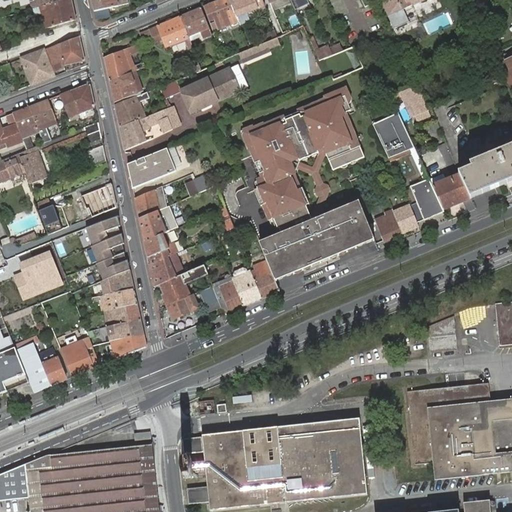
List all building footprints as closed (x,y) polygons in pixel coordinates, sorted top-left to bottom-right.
[(41,0),(42,2),(38,3),(33,4),(34,9),(64,0),(41,0)] [(76,20),(71,0),(64,0),(34,9),(36,15),(43,13),(48,28),(76,20)] [(125,0),(118,2),(117,0),(92,0),(96,19),(111,17),(109,9),(119,7),(118,6),(129,4),(128,0),(125,0)] [(218,29),(239,21),(238,19),(230,0),(220,0),(208,4),(204,6),(209,19),(214,18),(215,22),(218,29)] [(262,0),(230,0),(238,19),(241,18),(240,15),(265,5),(262,0)] [(413,6),(422,2),(426,0),(380,0),(392,24),(415,13),(416,11),(413,6)] [(202,8),(181,16),(189,39),(193,38),(192,35),(200,32),(203,38),(213,35),(210,28),(202,8)] [(188,43),(191,42),(189,39),(181,16),(150,29),(155,41),(163,38),(166,47),(186,40),(188,43)] [(271,31),(247,41),(251,49),(274,39),(271,31)] [(85,61),(80,37),(60,44),(65,65),(85,61)] [(251,49),(239,54),(243,64),(271,52),(270,49),(280,45),(278,38),(274,39),(251,49)] [(22,58),(32,85),(54,76),(53,73),(66,68),(65,65),(60,44),(22,58)] [(134,71),(140,69),(139,65),(134,66),(129,52),(139,49),(138,44),(105,58),(110,81),(130,73),(134,71)] [(333,55),(343,51),(340,44),(330,49),(333,55)] [(315,52),(320,61),(333,55),(330,49),(329,46),(315,52)] [(503,70),(509,82),(511,79),(511,57),(506,60),(503,55),(497,57),(503,70)] [(7,81),(15,78),(10,63),(0,66),(0,71),(1,75),(5,74),(7,81)] [(231,95),(240,91),(230,69),(208,79),(181,91),(191,113),(218,101),(227,97),(231,95)] [(110,81),(115,103),(142,92),(140,87),(134,71),(130,73),(110,81)] [(71,91),(61,95),(70,116),(80,113),(81,118),(83,119),(93,115),(94,113),(92,108),(95,107),(91,85),(89,85),(71,91)] [(413,117),(430,110),(418,85),(402,92),(405,99),(413,117)] [(272,238),(260,243),(267,261),(271,270),(276,282),(289,277),(314,266),(312,263),(320,260),(321,263),(376,240),(373,233),(371,229),(370,226),(360,202),(322,218),(320,215),(315,213),(314,213),(310,215),(307,206),(310,205),(304,189),(302,190),(294,173),(296,170),(300,162),(296,154),(317,146),(320,154),(327,151),(334,169),(341,166),(342,168),(366,158),(359,142),(357,143),(346,117),(347,116),(346,114),(352,111),(349,105),(351,105),(352,101),(347,89),(325,98),(326,100),(303,109),(304,111),(305,114),(301,116),(299,113),(285,119),(286,122),(282,124),(280,121),(280,119),(264,126),(264,125),(254,129),(253,127),(244,131),(246,135),(243,136),(249,150),(250,149),(262,179),(258,181),(261,188),(255,191),(261,207),(264,206),(270,222),(273,220),(275,227),(278,226),(282,234),(279,235),(272,238)] [(402,92),(391,96),(394,103),(405,99),(402,92)] [(150,98),(147,93),(115,106),(120,128),(145,117),(144,115),(139,103),(150,98)] [(49,100),(30,107),(39,130),(39,131),(40,132),(44,144),(52,140),(47,128),(58,123),(49,100)] [(22,136),(24,141),(27,150),(33,148),(28,137),(40,132),(39,131),(39,130),(30,107),(14,113),(22,136)] [(173,109),(166,112),(172,126),(179,123),(173,109)] [(120,128),(125,150),(150,140),(148,137),(146,131),(150,130),(149,126),(152,124),(160,121),(165,133),(173,129),(172,126),(168,116),(165,110),(145,117),(120,128)] [(430,180),(398,112),(373,124),(389,158),(409,150),(412,155),(423,181),(429,194),(439,215),(445,212),(444,210),(433,187),(430,180)] [(0,123),(0,150),(3,149),(24,141),(22,136),(14,113),(7,116),(11,127),(7,129),(3,130),(0,123)] [(98,122),(85,127),(88,135),(100,130),(98,122)] [(88,152),(94,166),(107,161),(103,146),(88,152)] [(296,154),(300,162),(320,154),(317,146),(296,154)] [(472,167),(459,173),(460,176),(471,199),(511,181),(511,146),(471,163),(472,167)] [(27,150),(18,154),(26,173),(31,185),(47,178),(35,147),(33,148),(27,150)] [(168,148),(147,157),(128,165),(133,188),(133,189),(146,184),(144,179),(152,176),(153,181),(157,181),(177,173),(168,148)] [(2,161),(0,161),(0,183),(17,176),(18,177),(26,173),(18,154),(2,161)] [(396,169),(393,163),(377,170),(380,176),(396,169)] [(430,180),(433,187),(447,181),(444,174),(430,180)] [(144,179),(146,184),(153,181),(152,176),(144,179)] [(204,192),(208,190),(212,189),(206,176),(199,179),(204,192)] [(444,210),(471,199),(460,176),(447,181),(433,187),(444,210)] [(194,181),(199,194),(204,192),(199,179),(194,181)] [(194,181),(187,184),(192,197),(199,194),(194,181)] [(429,194),(423,181),(411,187),(418,204),(422,213),(425,221),(439,215),(429,194)] [(117,208),(112,185),(82,197),(88,212),(90,211),(93,217),(117,208)] [(211,195),(219,191),(217,186),(212,189),(208,190),(211,195)] [(135,199),(140,218),(157,211),(167,207),(163,187),(135,199)] [(58,195),(49,199),(52,206),(54,206),(62,202),(58,195)] [(37,204),(49,235),(63,230),(54,206),(52,206),(49,199),(37,204)] [(418,204),(411,206),(415,216),(422,213),(418,204)] [(403,233),(419,226),(415,216),(411,206),(395,213),(403,233)] [(167,233),(170,232),(169,229),(165,231),(162,222),(166,221),(164,217),(160,218),(157,211),(140,218),(145,242),(167,233)] [(385,241),(403,233),(395,213),(381,218),(383,223),(379,225),(385,241)] [(119,217),(86,229),(94,246),(110,239),(107,231),(120,226),(120,221),(119,217)] [(26,245),(38,240),(35,233),(18,240),(17,237),(10,240),(11,243),(12,243),(15,246),(21,246),(26,245)] [(145,242),(150,265),(170,256),(176,254),(178,253),(174,242),(172,243),(167,233),(145,242)] [(94,246),(92,247),(99,263),(112,258),(114,257),(111,249),(124,243),(122,234),(110,239),(94,246)] [(51,253),(19,265),(22,272),(13,275),(23,300),(63,285),(51,253)] [(178,259),(176,254),(170,256),(150,265),(155,287),(160,284),(184,274),(179,262),(178,259)] [(99,263),(97,264),(104,281),(108,280),(130,270),(128,260),(116,266),(112,258),(99,263)] [(263,299),(280,291),(276,282),(271,270),(267,261),(260,264),(263,270),(258,273),(257,270),(251,272),(254,277),(263,299)] [(208,275),(204,266),(184,274),(160,284),(162,289),(165,295),(163,296),(167,306),(190,297),(185,285),(208,275)] [(135,289),(130,270),(108,280),(104,281),(102,282),(106,296),(107,296),(135,289)] [(245,306),(263,299),(254,277),(251,272),(251,271),(248,273),(247,270),(245,270),(236,273),(235,275),(236,277),(233,279),(234,280),(245,306)] [(224,315),(245,306),(234,280),(222,285),(220,283),(216,284),(215,281),(211,283),(212,285),(213,287),(216,295),(224,315)] [(203,301),(216,295),(213,287),(205,290),(200,292),(203,301)] [(138,304),(135,289),(107,296),(103,296),(93,299),(94,304),(100,303),(102,313),(111,311),(138,304)] [(192,296),(190,297),(167,306),(173,319),(199,308),(194,295),(192,296)] [(511,344),(511,301),(496,303),(500,345),(511,344)] [(141,320),(138,304),(111,311),(111,314),(107,315),(109,327),(141,320)] [(16,347),(0,308),(0,394),(30,383),(22,362),(17,351),(16,347)] [(432,351),(457,349),(454,318),(429,328),(432,351)] [(144,335),(141,320),(109,327),(113,342),(115,341),(144,335)] [(66,340),(69,346),(79,342),(76,335),(66,340)] [(147,347),(144,335),(115,341),(113,342),(116,360),(121,357),(147,347)] [(69,346),(62,349),(73,378),(101,366),(93,346),(90,338),(79,342),(69,346)] [(27,342),(16,347),(17,351),(24,348),(29,346),(27,342)] [(29,346),(24,348),(29,359),(40,355),(35,344),(29,346)] [(52,386),(67,380),(59,358),(55,348),(50,350),(40,355),(43,364),(52,386)] [(35,393),(52,386),(43,364),(40,355),(29,359),(22,362),(30,383),(31,382),(35,393)] [(511,398),(491,401),(489,383),(432,389),(408,391),(416,464),(434,462),(435,479),(511,471),(511,457),(505,459),(505,453),(497,454),(493,420),(511,418),(511,398)] [(212,400),(202,403),(205,413),(215,410),(212,400)] [(227,412),(226,404),(217,405),(218,413),(227,412)] [(211,511),(368,495),(360,419),(203,436),(207,483),(211,511)] [(151,431),(135,433),(136,440),(152,439),(151,431)] [(184,454),(204,452),(202,437),(182,440),(184,454)] [(54,453),(0,475),(3,497),(37,494),(38,511),(160,511),(153,445),(54,453)] [(207,487),(188,490),(189,504),(209,502),(207,487)] [(491,511),(490,500),(464,503),(465,511),(458,511),(459,511),(452,511),(491,511)]
